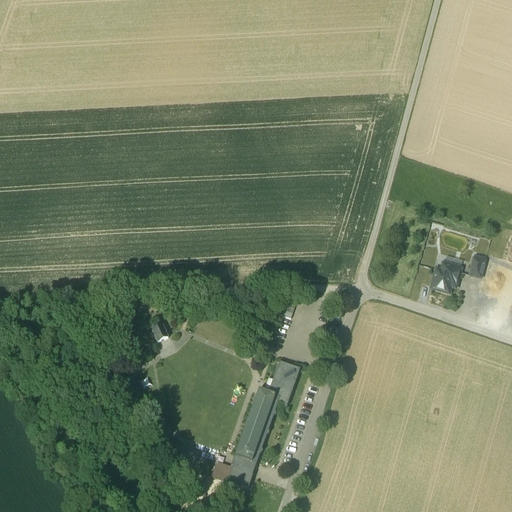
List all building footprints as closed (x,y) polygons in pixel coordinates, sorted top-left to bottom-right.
[(484,265),(473,262),(469,278),(479,281),(484,265)] [(459,272),(443,267),(441,273),(436,272),(431,291),(448,296),(450,289),(454,290),(459,272)] [(295,305),(284,301),(279,317),(289,321),(295,305)] [(161,329),(160,326),(156,326),(152,328),(151,330),(152,333),(151,333),(156,345),(167,340),(162,329),(161,329)] [(258,392),(235,458),(236,458),(232,470),(231,470),(226,483),(247,491),(252,477),(251,477),(276,405),(286,408),(299,371),(278,364),(267,395),(258,392)] [(226,485),(226,483),(231,470),(216,464),(211,480),(226,485)]
